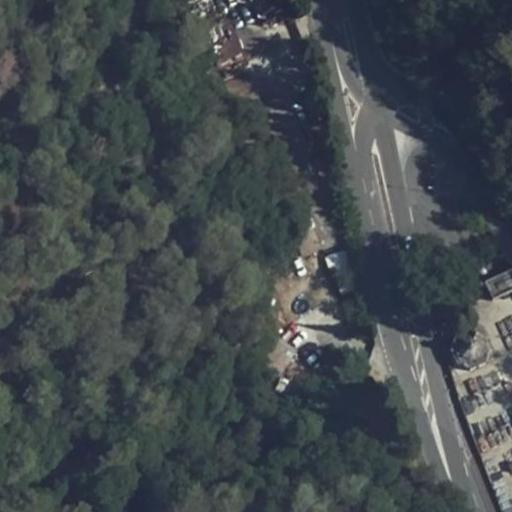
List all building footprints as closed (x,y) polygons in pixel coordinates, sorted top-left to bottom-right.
[(230,33),(207,44),(226,87),(250,76),(230,33)] [(266,116),(257,94),(235,104),(244,125),(266,116)] [(335,210),(320,174),(292,109),(246,128),(289,229),(296,226),(335,210)] [(344,205),(335,168),(320,174),(335,210),(344,206),(344,205)] [(328,254),(352,244),(344,206),(335,210),(296,226),(313,265),(329,259),(328,254)] [(511,291),(511,269),(511,270),(484,283),(493,301),(511,291)]
